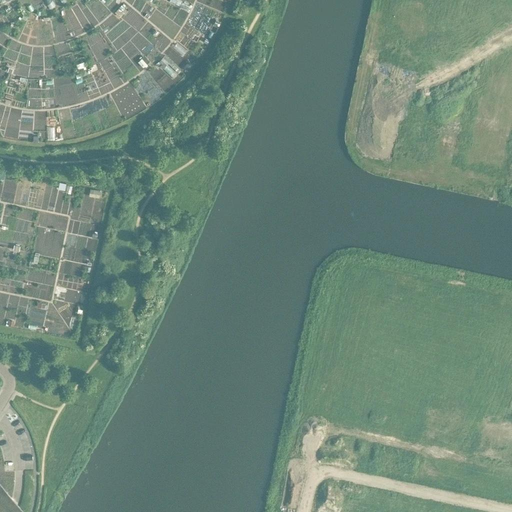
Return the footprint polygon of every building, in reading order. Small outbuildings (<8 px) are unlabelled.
[(511,34),(509,35),(507,49),(502,48),(494,50),(495,57),(492,58),(490,67),(492,76),(499,77),(502,88),(497,89),(505,91),(506,95),(511,96),(511,95),(511,34)] [(368,300),(365,318),(379,320),(379,317),(387,318),(389,304),(379,303),(379,301),(368,300)] [(377,415),(383,416),(382,427),(400,429),(403,411),(378,408),(377,415)] [(444,445),(457,448),(463,417),(423,408),(422,415),(427,416),(427,420),(438,423),(437,427),(447,429),(444,445)] [(412,434),(417,414),(412,413),(413,411),(407,410),(402,431),(412,434)]
